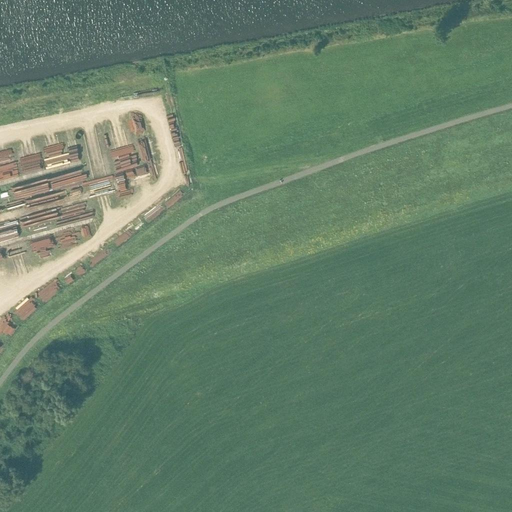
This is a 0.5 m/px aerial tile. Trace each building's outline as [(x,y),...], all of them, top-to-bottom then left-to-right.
[(69,94),(70,107),(94,106),(93,93),(69,94)] [(37,101),(41,116),(65,111),(61,95),(37,101)] [(10,108),(13,116),(17,115),(19,121),(26,118),(24,114),(33,111),(29,101),(10,108)] [(134,135),(110,142),(118,171),(142,164),(134,135)] [(49,149),(63,143),(60,136),(46,142),(49,149)] [(73,151),(74,159),(82,158),(81,150),(73,151)] [(50,161),(20,166),(17,151),(0,153),(0,171),(10,170),(11,174),(51,168),(50,161)]
